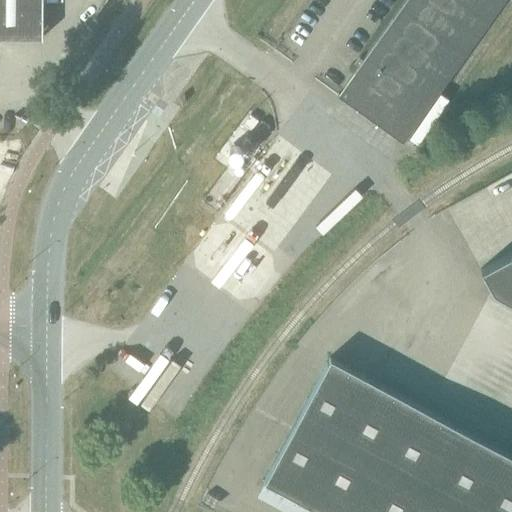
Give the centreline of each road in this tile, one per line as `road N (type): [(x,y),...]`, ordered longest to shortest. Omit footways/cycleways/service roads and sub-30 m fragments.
road 1 (tertiary): [(193,0),(61,193),(47,258),(46,326)]
road 2 (tertiary): [(46,326),(44,511)]
